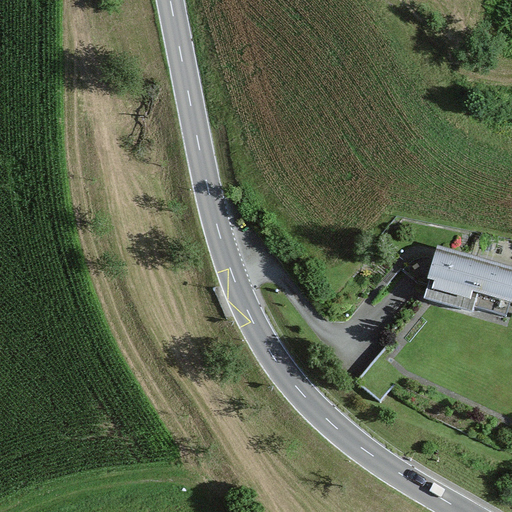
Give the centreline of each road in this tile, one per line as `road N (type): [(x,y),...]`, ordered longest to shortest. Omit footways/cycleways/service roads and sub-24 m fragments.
road 1 (tertiary): [(170,0),(218,227),(260,333),(339,430),(464,511)]
road 2 (track): [(225,511),(195,481),(160,473),(84,486),(21,511)]
road 3 (track): [(390,0),(460,60),(511,76)]
